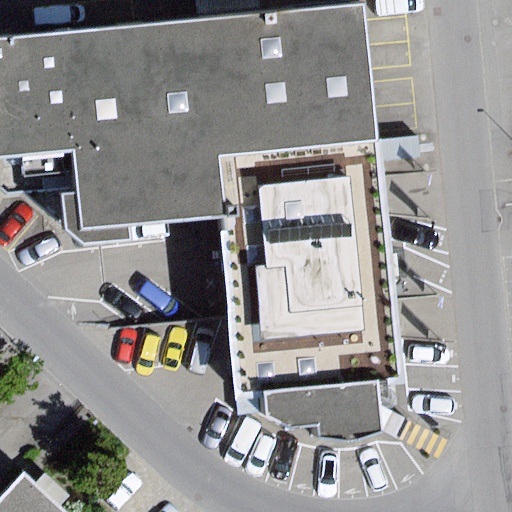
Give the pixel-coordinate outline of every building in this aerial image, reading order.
[(376,8),(212,25),(222,150),(388,136),(376,8)] [(222,150),(212,25),(0,44),(0,185),(10,195),(27,192),(91,248),(140,243),(139,228),(228,220),(222,150)] [(388,136),(222,150),(228,220),(236,312),(318,305),(325,388),(271,393),(273,420),(295,431),(321,432),(321,445),(356,446),(388,435),(384,388),(409,386),(388,136)] [(318,305),(236,312),(246,394),(271,393),(325,388),(318,305)] [(0,511),(69,511),(28,474),(0,504),(0,511)]
